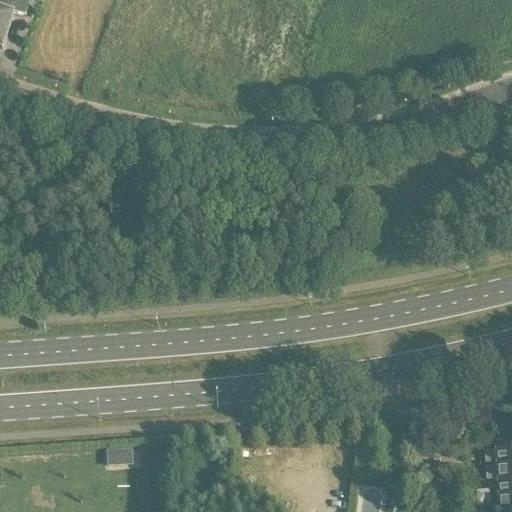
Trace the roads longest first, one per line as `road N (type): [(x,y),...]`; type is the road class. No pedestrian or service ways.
road 1 (unclassified): [(511,91),(339,133),(252,143),(132,124),(0,85)]
road 2 (primary): [(511,287),(315,327),(0,355)]
road 3 (primary): [(0,406),(242,389),(511,342)]
